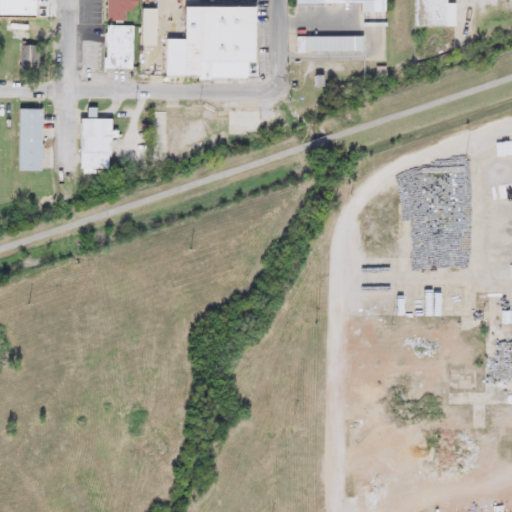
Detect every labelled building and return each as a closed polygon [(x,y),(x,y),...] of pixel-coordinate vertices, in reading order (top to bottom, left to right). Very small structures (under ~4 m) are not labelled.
[(132,0),(132,10),(123,10),(123,21),(104,21),(104,0),(132,0)] [(151,0),(151,46),(139,46),(139,0),(151,0)] [(291,0),(381,0),(381,12),(356,12),(356,3),(291,4),(291,0)] [(409,26),(409,0),(444,0),(444,3),(452,4),(451,27),(409,26)] [(162,77),(163,39),(181,39),(182,6),(255,8),(254,62),(244,62),(244,79),(162,77)] [(4,39),(4,19),(24,20),(24,44),(35,44),(35,67),(19,67),(19,40),(4,39)] [(131,69),(102,69),(102,25),(131,26),(131,69)] [(293,37),(359,37),(359,51),(293,51),(293,37)] [(76,118),(84,118),(84,108),(92,108),(92,118),(107,118),(107,169),(76,169),(76,118)] [(39,109),(39,171),(15,171),(15,109),(39,109)] [(225,130),(224,111),(270,110),(271,128),(225,130)] [(149,162),(149,112),(164,112),(164,162),(149,162)]
